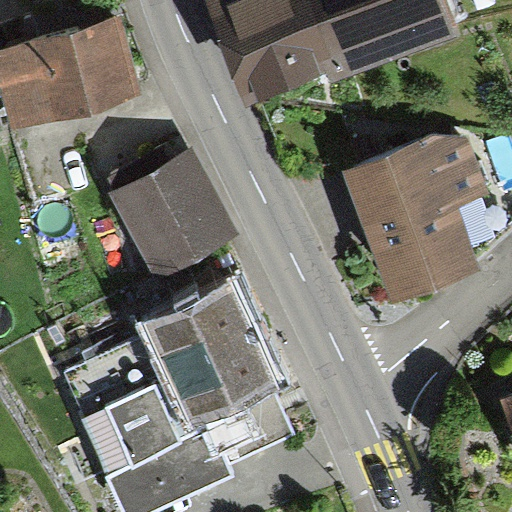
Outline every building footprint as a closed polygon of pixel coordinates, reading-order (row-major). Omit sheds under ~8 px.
[(207,0),(243,100),(262,97),(328,73),(333,86),(457,42),(442,0),(207,0)] [(120,15),(0,45),(0,91),(9,127),(140,94),(120,15)] [(115,175),(110,178),(158,268),(242,223),(195,134),(184,140),(178,130),(110,166),(115,175)] [(432,133),(343,169),(392,302),(478,270),(461,209),(492,194),(471,138),(432,133)] [(144,303),(149,313),(196,418),(212,411),(223,406),(243,452),(297,427),(272,374),(281,370),(231,264),(144,303)] [(64,362),(130,507),(235,460),(212,411),(196,418),(149,313),(139,318),(143,327),(64,362)] [(511,377),(501,381),(511,408),(511,377)]
